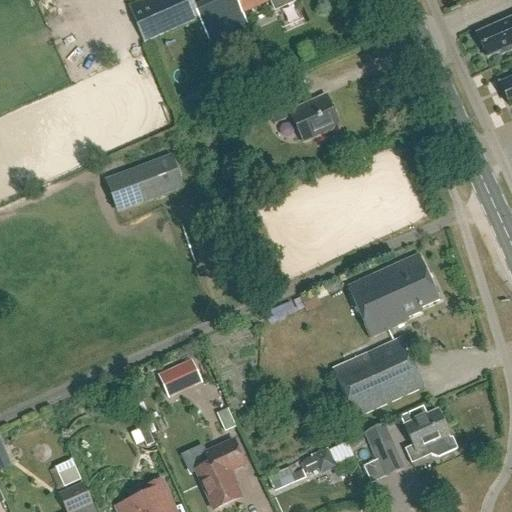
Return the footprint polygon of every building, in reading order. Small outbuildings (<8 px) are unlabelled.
[(216,0),(197,9),(193,0),(140,0),(130,5),(146,41),(201,16),(211,38),(246,22),(243,15),(272,2),(277,12),(297,3),(295,0),(216,0)] [(502,55),(511,50),(511,17),(476,34),(487,58),(500,52),(502,55)] [(511,73),(511,74),(511,78),(500,84),(510,108),(511,107),(511,73)] [(299,110),(294,97),(267,109),(274,125),(291,117),(303,142),(339,126),(326,98),(299,110)] [(232,111),(221,116),(226,127),(237,122),(232,111)] [(116,215),(184,190),(171,156),(104,181),(116,215)] [(371,339),(407,322),(406,320),(421,313),(419,309),(438,301),(417,256),(348,288),(371,339)] [(276,308),(281,319),(299,312),(294,300),(276,308)] [(356,419),(425,387),(402,338),(333,370),(356,419)] [(169,399),(202,384),(192,362),(159,377),(169,399)] [(438,412),(427,417),(423,408),(400,419),(417,455),(428,450),(431,457),(439,459),(458,451),(453,439),(451,440),(438,412)] [(227,411),(216,416),(225,434),(236,429),(227,411)] [(132,435),(137,446),(144,442),(147,448),(154,444),(147,428),(132,435)] [(353,439),(335,448),(342,463),(360,453),(353,439)] [(202,447),(182,456),(190,475),(196,472),(214,511),(241,499),(229,474),(245,466),(234,441),(205,454),(202,447)] [(385,478),(403,470),(390,441),(372,449),(385,478)] [(308,474),(318,470),(320,476),(335,469),(327,450),(312,457),(313,458),(303,463),(308,474)] [(64,488),(80,481),(72,461),(56,468),(64,488)] [(279,475),(285,488),(305,479),(302,472),(293,476),(290,470),(286,471),(279,475)] [(159,511),(157,508),(170,503),(161,483),(148,489),(151,494),(116,510),(117,511),(159,511)] [(66,511),(78,511),(94,506),(85,484),(59,495),(66,511)]
